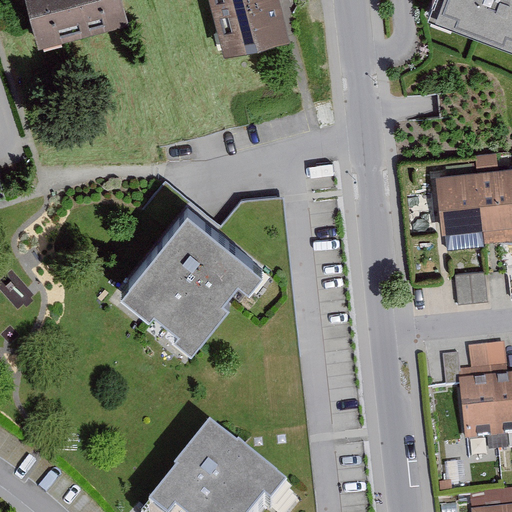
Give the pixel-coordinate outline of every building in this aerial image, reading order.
[(133,23),(127,0),(35,0),(46,45),(133,23)] [(286,0),(217,0),(232,55),(296,38),(286,0)] [(511,0),(451,0),(445,18),(511,43),(511,0)] [(511,170),(499,171),(498,157),(476,159),(477,173),(440,177),(445,235),(487,231),(488,245),(511,243),(511,170)] [(270,272),(197,211),(125,296),(197,357),(270,272)] [(488,302),(486,276),(453,279),(456,305),(488,302)] [(511,377),(508,378),(507,369),(489,371),(487,348),(469,350),(471,371),(460,373),(458,358),(442,360),(445,390),(461,388),(468,455),(511,450),(511,377)] [(261,511),(287,482),(215,421),(142,506),(148,511),(261,511)]
